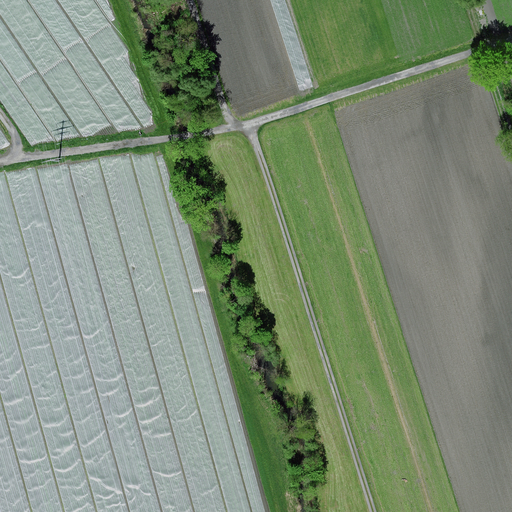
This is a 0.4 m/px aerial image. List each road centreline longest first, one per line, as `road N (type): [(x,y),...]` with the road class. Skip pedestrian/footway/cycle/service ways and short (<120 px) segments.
road 1 (track): [(511,40),(255,133),(0,166)]
road 2 (track): [(380,511),(255,133)]
road 3 (track): [(188,0),(242,135)]
